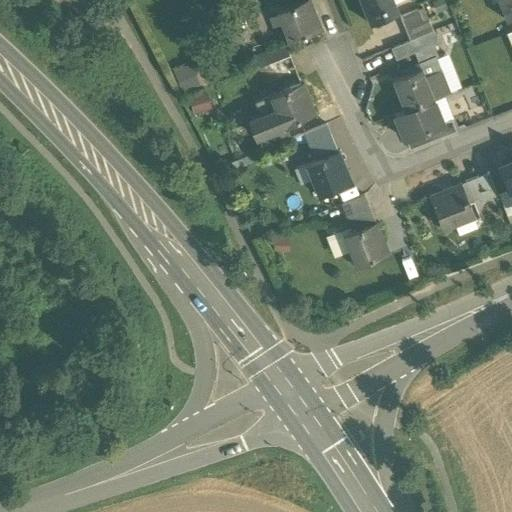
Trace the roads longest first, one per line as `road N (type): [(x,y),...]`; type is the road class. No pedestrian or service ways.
road 1 (residential): [(338,74),(379,169),(511,119)]
road 2 (primary): [(165,247),(73,137),(0,68)]
road 3 (primary): [(165,247),(205,358),(180,454)]
road 4 (primary): [(296,399),(165,247)]
road 5 (residential): [(0,511),(180,454)]
road 6 (primary): [(382,511),(385,423),(408,364),(431,336)]
road 7 (residential): [(296,399),(431,336)]
road 8 (primary): [(368,511),(296,399)]
road 9 (residential): [(180,454),(296,399)]
